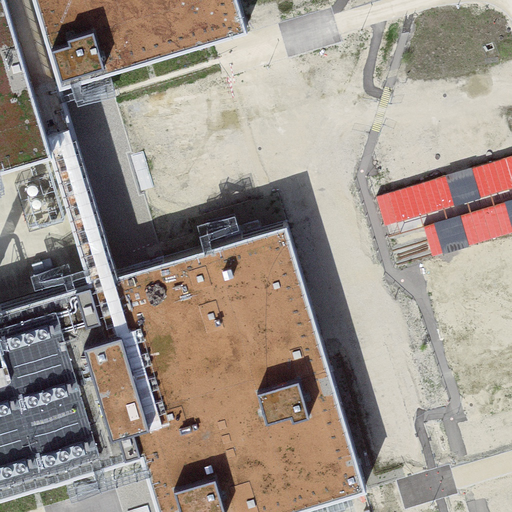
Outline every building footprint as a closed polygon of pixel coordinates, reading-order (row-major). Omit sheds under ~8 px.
[(2,0),(0,0),(0,174),(50,159),(2,0)] [(2,0),(50,159),(88,288),(132,436),(162,429),(62,91),(34,0),(2,0)] [(236,0),(34,0),(62,91),(247,35),(236,0)] [(288,228),(120,282),(162,429),(132,436),(154,511),(306,511),(364,495),(288,228)] [(88,288),(0,314),(0,503),(139,462),(132,436),(88,288)]
